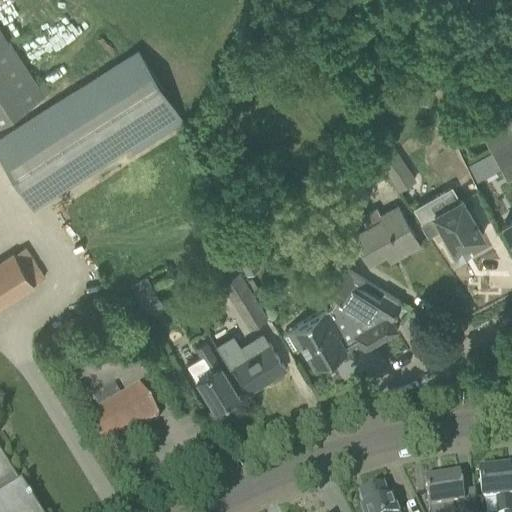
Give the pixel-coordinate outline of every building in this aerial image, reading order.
[(0,47),(0,119),(37,97),(5,45),(0,47)] [(140,54),(0,142),(0,155),(32,207),(178,114),(140,54)] [(373,94),(365,99),(368,106),(377,101),(373,94)] [(466,112),(445,125),(454,139),(474,126),(466,112)] [(511,115),(504,120),(482,133),(497,160),(507,177),(511,174),(511,115)] [(394,149),(374,163),(381,173),(383,171),(385,173),(396,191),(414,181),(401,159),(394,149)] [(475,159),(467,163),(476,179),(484,175),(475,159)] [(440,229),(444,234),(454,252),(482,236),(461,199),(433,215),(434,217),(420,225),(427,236),(440,229)] [(256,211),(271,219),(275,211),(261,203),(256,211)] [(418,244),(408,226),(397,206),(380,215),(376,207),(360,216),(366,227),(353,235),(368,262),(396,246),(400,254),(418,244)] [(511,220),(503,225),(506,231),(511,241),(511,220)] [(331,234),(322,249),(347,265),(357,250),(331,234)] [(0,305),(44,277),(33,261),(25,249),(0,265),(0,305)] [(244,277),(258,268),(248,250),(233,258),(241,271),(244,277)] [(345,268),(329,293),(335,297),(335,296),(351,306),(350,308),(342,313),(350,327),(348,328),(357,342),(362,351),(397,330),(390,319),(400,302),(383,292),(380,297),(362,286),(365,280),(345,268)] [(266,318),(238,273),(221,283),(249,328),(266,318)] [(146,314),(163,304),(146,276),(129,287),(146,314)] [(282,333),(283,334),(293,350),(301,345),(314,367),(357,342),(348,328),(350,327),(342,313),(350,308),(351,306),(335,296),(335,297),(330,306),(326,308),(326,307),(282,333)] [(232,334),(214,345),(229,369),(234,365),(249,391),(270,378),(272,381),(284,374),(282,371),(285,369),(274,352),(272,348),(267,341),(262,333),(240,347),(232,334)] [(200,356),(187,364),(214,409),(237,395),(204,341),(195,347),(200,356)] [(157,419),(147,402),(139,389),(121,399),(113,386),(99,395),(107,408),(95,415),(82,395),(72,401),(102,452),(157,419)] [(0,511),(35,511),(0,456),(0,511)] [(511,511),(510,499),(508,471),(475,474),(477,502),(497,500),(498,511),(511,511)] [(458,477),(423,483),(427,502),(428,511),(429,511),(428,511),(476,511),(475,498),(462,500),(462,497),(458,477)] [(395,511),(392,502),(387,504),(382,489),(358,498),(363,511),(395,511)]
